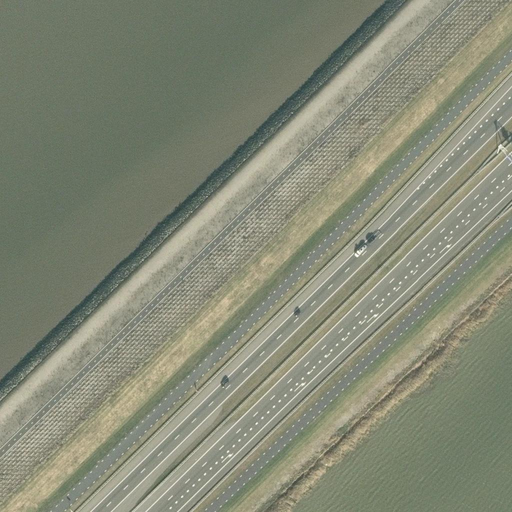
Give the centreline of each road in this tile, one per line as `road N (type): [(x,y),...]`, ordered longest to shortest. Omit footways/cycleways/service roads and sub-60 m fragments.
road 1 (unclassified): [(55,511),(511,57)]
road 2 (motorway): [(511,106),(101,511)]
road 3 (motorway): [(158,511),(511,163)]
road 4 (unclassified): [(209,511),(511,221)]
